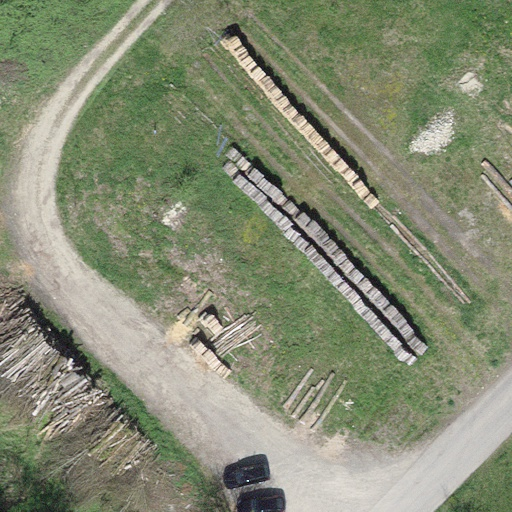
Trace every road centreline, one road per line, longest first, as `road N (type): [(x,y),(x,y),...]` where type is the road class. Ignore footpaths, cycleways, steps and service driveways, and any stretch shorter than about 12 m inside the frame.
road 1 (track): [(158,0),(76,98),(46,176),(51,244),(86,289),(319,511)]
road 2 (residential): [(511,391),(396,511)]
